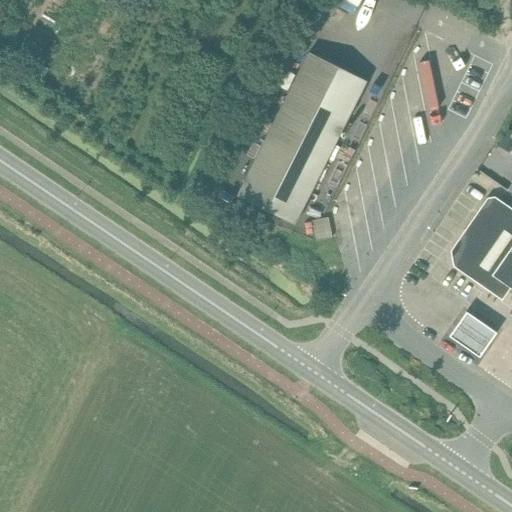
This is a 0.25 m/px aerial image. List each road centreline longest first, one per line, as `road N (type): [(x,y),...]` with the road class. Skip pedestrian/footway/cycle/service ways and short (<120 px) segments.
road 1 (secondary): [(314,369),(0,160)]
road 2 (unclassified): [(511,78),(361,301)]
road 3 (unclassified): [(361,301),(503,406)]
road 4 (secondary): [(458,469),(314,369)]
